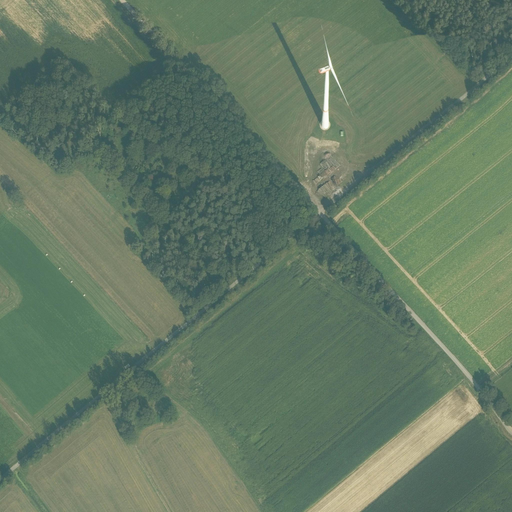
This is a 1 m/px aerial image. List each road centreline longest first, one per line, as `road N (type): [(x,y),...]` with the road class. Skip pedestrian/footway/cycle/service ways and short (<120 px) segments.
road 1 (track): [(323,211),(0,481)]
road 2 (track): [(323,211),(511,432)]
road 3 (track): [(323,211),(130,0)]
road 4 (track): [(511,56),(323,211)]
road 5 (track): [(263,511),(204,425),(132,368)]
